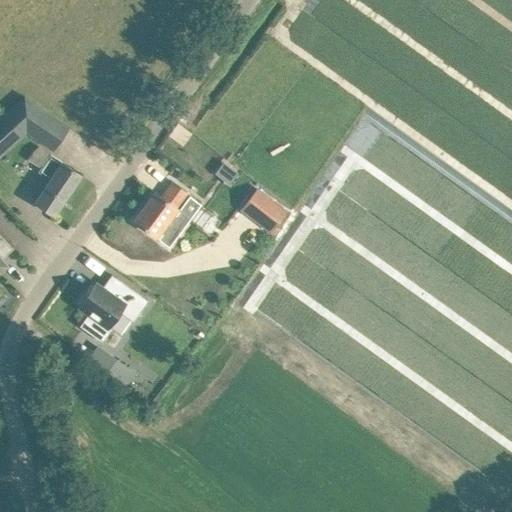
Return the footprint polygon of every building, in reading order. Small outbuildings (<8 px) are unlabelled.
[(24,97),(2,117),(20,137),(26,132),(53,150),(69,127),(24,97)] [(0,155),(20,137),(2,117),(0,118),(0,155)] [(53,215),(81,175),(62,162),(49,154),(38,172),(49,180),(34,202),(53,215)] [(236,173),(223,163),(216,173),(229,183),(236,173)] [(190,218),(176,207),(187,193),(172,183),(162,197),(155,192),(134,221),(169,247),(190,218)] [(257,189),(241,209),(270,231),(285,211),(257,189)] [(12,249),(0,235),(0,270),(6,265),(1,260),(12,249)] [(148,300),(114,277),(105,289),(95,283),(88,293),(84,291),(76,302),(79,305),(78,307),(88,314),(79,326),(102,342),(112,328),(108,326),(119,311),(133,321),(148,300)] [(75,345),(98,362),(106,352),(82,335),(75,345)] [(116,359),(107,371),(124,382),(132,371),(116,359)]
